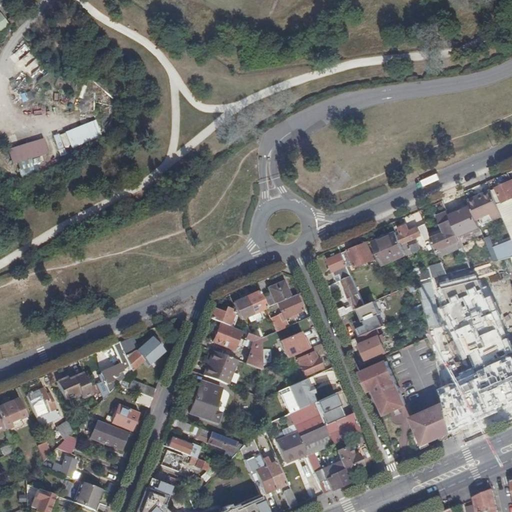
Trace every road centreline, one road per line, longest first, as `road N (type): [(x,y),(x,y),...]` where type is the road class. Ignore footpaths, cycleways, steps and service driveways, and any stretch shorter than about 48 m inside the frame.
road 1 (residential): [(292,251),(401,494)]
road 2 (residential): [(120,511),(209,277)]
road 3 (residential): [(209,277),(10,367)]
road 4 (residential): [(511,147),(350,218)]
